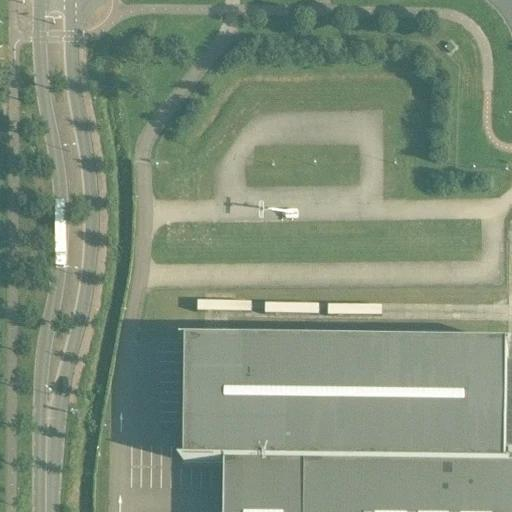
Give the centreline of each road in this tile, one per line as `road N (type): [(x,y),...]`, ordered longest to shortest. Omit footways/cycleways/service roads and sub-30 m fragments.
road 1 (secondary): [(47,511),(87,270),(89,208),(66,0)]
road 2 (secondary): [(39,0),(42,83),(63,185),(41,407),(43,511)]
